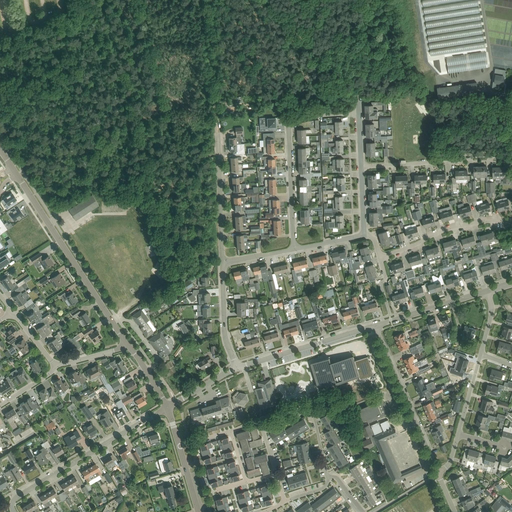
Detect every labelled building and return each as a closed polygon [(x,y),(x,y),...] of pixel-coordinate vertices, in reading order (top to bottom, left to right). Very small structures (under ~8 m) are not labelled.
[(486,52),(446,58),(449,73),(488,67),(486,52)] [(495,82),(494,82),(493,87),(498,88),(499,83),(503,84),(504,78),(505,78),(506,70),(501,70),(495,69),(494,75),(496,75),(495,82)] [(477,82),(437,88),(438,98),(479,93),(477,82)] [(276,123),(276,119),(275,119),(275,118),(267,119),(263,120),(263,124),(260,124),(260,131),(269,131),(269,127),(275,127),(275,123),(276,123)] [(242,127),(235,128),(236,134),(237,134),(237,137),(229,138),(229,145),(241,144),(240,134),(243,134),(242,127)] [(267,146),(274,146),(273,139),(270,139),(270,133),(263,133),(263,147),(267,146)] [(241,144),(229,145),(230,152),(237,151),(241,151),(240,147),(244,147),(244,144),(241,144)] [(275,166),(268,167),(268,170),(264,171),(257,172),(258,177),(263,177),(268,177),(268,174),(275,173),(275,170),(276,170),(276,167),(275,167),(275,166)] [(506,167),(500,167),(500,179),(503,179),(503,182),(509,182),(509,175),(506,175),(506,167)] [(461,170),(456,171),(456,178),(452,178),(453,192),(457,191),(456,182),(457,182),(462,182),(461,170)] [(265,187),(269,187),(276,186),(275,179),(268,179),(268,180),(265,180),(265,187)] [(276,194),(276,186),(269,187),(269,191),(265,191),(265,194),(264,194),(264,197),(269,197),(269,194),(276,194)] [(5,205),(4,206),(7,210),(18,203),(16,200),(17,200),(17,199),(16,200),(12,193),(4,199),(8,204),(5,206),(5,205)] [(255,198),(255,203),(259,203),(258,194),(247,194),(247,198),(255,198)] [(69,210),(76,221),(99,205),(92,195),(69,210)] [(508,200),(502,202),(505,210),(510,208),(508,200)] [(489,202),(483,204),(486,212),(491,211),(489,202)] [(505,210),(502,202),(497,203),(499,211),(505,210)] [(486,212),(483,204),(477,205),(480,214),(486,212)] [(470,206),(464,207),(467,216),(472,214),(470,206)] [(467,216),(464,207),(459,209),(461,217),(467,216)] [(12,208),(6,212),(9,217),(11,216),(14,220),(17,219),(18,219),(21,217),(20,217),(23,215),(18,208),(14,210),(12,208)] [(451,210),(446,212),(448,220),(454,218),(451,210)] [(448,220),(446,212),(440,213),(443,222),(448,220)] [(434,216),(428,218),(430,226),(436,225),(434,216)] [(430,226),(428,218),(422,219),(425,228),(430,226)] [(417,227),(411,228),(414,237),(419,235),(417,227)] [(414,237),(411,228),(405,230),(408,238),(414,237)] [(379,234),(381,240),(390,237),(389,233),(387,234),(387,231),(379,234)] [(492,232),(486,234),(489,244),(492,243),(491,241),(495,240),(495,242),(498,241),(496,235),(494,236),(492,232)] [(486,234),(480,236),(483,246),(489,244),(486,234)] [(474,236),(468,238),(470,245),(476,243),(474,236)] [(390,237),(381,240),(382,246),(390,243),(390,241),(391,241),(390,237)] [(468,238),(462,239),(465,251),(471,249),(470,245),(468,238)] [(455,239),(449,241),(453,252),(456,252),(455,248),(458,247),(455,239)] [(449,241),(443,243),(446,251),(449,250),(450,252),(453,252),(449,241)] [(360,249),(362,255),(370,252),(368,246),(360,249)] [(438,247),(432,248),(435,260),(442,258),(438,247)] [(432,248),(426,250),(429,262),(435,260),(432,248)] [(339,252),(341,262),(343,262),(344,264),(349,262),(350,270),(353,269),(352,264),(350,257),(347,257),(346,250),(339,252)] [(341,262),(339,252),(332,253),(334,260),(335,263),(341,262)] [(362,255),(358,256),(360,262),(372,259),(370,252),(362,255)] [(0,256),(0,268),(9,262),(11,261),(6,253),(0,257),(0,256)] [(40,253),(31,259),(33,263),(38,260),(41,264),(40,265),(43,269),(44,269),(53,263),(49,256),(44,259),(40,253)] [(420,254),(415,256),(417,264),(423,262),(424,266),(423,266),(425,274),(429,272),(427,265),(425,258),(422,259),(420,254)] [(326,255),(320,256),(321,263),(322,267),(328,265),(327,262),(328,262),(326,255)] [(321,263),(320,256),(313,258),(314,265),(315,268),(318,268),(317,264),(321,263)] [(411,266),(417,264),(415,256),(409,258),(411,266)] [(499,262),(502,269),(508,267),(504,257),(502,257),(503,260),(499,262)] [(307,259),(300,261),(302,268),(305,267),(306,271),(309,270),(308,266),(307,259)] [(302,268),(300,261),(293,263),(296,273),(302,271),(302,268)] [(397,263),(399,272),(402,271),(403,275),(406,274),(407,279),(411,278),(409,271),(406,272),(403,262),(397,263)] [(394,273),(399,272),(397,263),(391,265),(394,273)] [(485,266),(481,267),(484,275),(490,273),(487,265),(487,263),(484,263),(485,266)] [(493,263),(487,265),(490,273),(496,271),(493,263)] [(262,273),(263,277),(269,276),(268,271),(269,271),(267,264),(260,266),(262,273)] [(287,264),(280,266),(282,273),(286,272),(287,275),(290,275),(289,271),(287,264)] [(367,273),(365,273),(375,270),(373,264),(365,267),(367,273)] [(260,266),(253,267),(255,275),(256,278),(259,277),(258,274),(262,273),(260,266)] [(282,273),(280,266),(274,267),(275,275),(276,274),(277,278),(279,277),(283,276),(282,274),(282,273)] [(241,271),(242,278),(243,281),(250,279),(249,276),(247,269),(241,271)] [(472,280),(469,269),(463,271),(466,282),(472,280)] [(472,269),(469,269),(472,280),(478,278),(476,271),(472,272),(472,269)] [(375,270),(365,273),(367,279),(369,279),(377,277),(375,270)] [(242,278),(241,271),(234,272),(235,279),(236,279),(236,282),(239,282),(243,281),(242,278)] [(8,272),(5,274),(6,277),(1,280),(3,283),(2,284),(4,286),(13,280),(12,277),(10,275),(8,272)] [(451,273),(451,274),(454,286),(461,284),(458,276),(456,277),(454,272),(451,273)] [(50,279),(52,282),(55,280),(59,286),(56,287),(56,288),(65,282),(60,273),(53,277),(50,279)] [(433,279),(437,291),(443,289),(441,284),(444,283),(441,274),(440,274),(438,277),(433,275),(432,275),(433,279)] [(450,279),(446,280),(448,288),(454,286),(451,274),(448,275),(450,279)] [(39,281),(42,285),(49,281),(46,276),(39,281)] [(201,278),(198,278),(198,285),(209,285),(208,277),(201,277),(201,278)] [(22,285),(26,283),(24,279),(16,284),(18,287),(20,287),(22,285)] [(189,279),(182,284),(187,291),(194,286),(189,279)] [(427,283),(424,284),(426,290),(429,289),(430,293),(437,291),(433,279),(430,280),(432,284),(428,285),(427,283)] [(12,288),(14,291),(18,288),(14,283),(15,282),(13,280),(4,286),(5,288),(6,288),(8,290),(12,288)] [(274,283),(274,280),(268,281),(271,293),(272,293),(276,292),(276,289),(274,283)] [(397,282),(395,283),(396,285),(401,283),(404,292),(398,294),(401,302),(407,300),(406,298),(409,297),(407,292),(406,288),(404,280),(397,282)] [(410,288),(409,288),(410,291),(413,298),(419,296),(416,286),(410,288)] [(418,286),(416,286),(419,296),(425,295),(422,287),(419,288),(418,286)] [(21,292),(13,297),(16,302),(28,294),(26,291),(22,294),(21,292)] [(64,291),(58,294),(60,297),(61,297),(64,301),(67,299),(71,305),(78,301),(72,292),(66,296),(65,294),(66,294),(64,291)] [(396,295),(392,296),(395,304),(401,302),(398,294),(397,291),(395,292),(396,295)] [(209,293),(198,294),(199,304),(203,304),(203,301),(209,301),(209,293)] [(28,294),(16,302),(19,307),(27,301),(26,299),(30,297),(28,294)] [(373,303),(369,304),(371,311),(378,309),(375,298),(372,299),(373,303)] [(283,302),(286,311),(294,308),(292,300),(283,302)] [(364,302),(361,303),(362,306),(364,313),(371,311),(369,304),(369,302),(364,303),(364,302)] [(34,303),(26,307),(29,311),(25,314),(28,318),(40,310),(37,307),(38,306),(36,303),(34,304),(34,303)] [(203,304),(197,305),(197,311),(198,316),(203,315),(203,316),(210,315),(210,307),(203,308),(203,304)] [(356,304),(349,307),(350,310),(352,317),(359,315),(356,304)] [(323,318),(325,325),(332,323),(329,312),(325,313),(324,310),(321,311),(320,307),(318,308),(317,305),(316,305),(318,312),(320,319),(323,318)] [(71,312),(74,317),(81,312),(77,307),(71,312)] [(345,307),(342,308),(343,312),(345,319),(352,317),(350,310),(349,307),(345,308),(345,307)] [(329,312),(332,323),(339,321),(335,308),(328,310),(329,312)] [(141,310),(132,316),(138,325),(139,324),(141,328),(147,337),(153,332),(153,331),(155,330),(141,310)] [(39,311),(28,318),(31,323),(35,320),(41,317),(43,320),(50,315),(48,312),(42,316),(39,312),(39,311)] [(316,316),(309,318),(312,329),(319,327),(317,320),(320,319),(318,312),(315,313),(316,316)] [(80,316),(85,325),(91,321),(85,313),(81,315),(80,316)] [(447,314),(440,316),(444,327),(446,327),(452,325),(451,316),(448,317),(447,314)] [(40,333),(48,328),(50,327),(47,323),(48,321),(46,318),(41,322),(43,325),(37,329),(40,333)] [(312,329),(309,318),(302,320),(303,324),(305,331),(312,329)] [(430,324),(427,325),(430,332),(433,331),(439,330),(438,326),(435,318),(429,320),(430,324)] [(203,332),(202,332),(211,332),(211,323),(206,323),(206,319),(199,320),(200,327),(203,327),(203,332)] [(293,325),(290,326),(292,335),(299,333),(297,326),(296,323),(293,323),(293,325)] [(82,331),(85,336),(89,334),(92,338),(95,342),(102,338),(97,330),(94,332),(93,330),(91,326),(82,331)] [(292,335),(290,326),(286,327),(286,326),(283,327),(284,330),(283,330),(286,337),(292,335)] [(468,337),(473,339),(476,329),(471,328),(465,326),(463,331),(467,332),(466,336),(468,337)] [(506,337),(509,338),(511,332),(511,328),(504,326),(502,336),(506,337)] [(9,338),(7,339),(10,343),(16,339),(14,336),(18,333),(13,327),(5,333),(9,338)] [(48,328),(40,333),(43,338),(50,333),(48,328)] [(275,333),(271,334),(273,341),(280,339),(278,332),(277,329),(274,329),(275,333)] [(156,350),(162,346),(162,345),(163,344),(163,343),(166,340),(160,332),(149,340),(150,342),(150,344),(152,345),(156,350)] [(254,332),(250,333),(254,346),(261,344),(259,338),(256,338),(254,332)] [(273,341),(271,334),(268,335),(267,332),(264,332),(265,336),(267,343),(273,341)] [(405,332),(395,336),(397,343),(405,341),(408,339),(405,332)] [(254,346),(250,333),(246,334),(246,337),(247,337),(248,341),(245,342),(247,349),(254,346)] [(48,343),(51,347),(62,340),(58,334),(54,336),(56,338),(48,343)] [(16,344),(23,354),(30,349),(27,345),(28,345),(23,339),(16,344)] [(162,346),(156,350),(157,350),(161,356),(160,356),(164,361),(168,358),(169,357),(167,354),(172,351),(169,348),(170,347),(170,344),(169,341),(168,342),(166,340),(163,343),(163,344),(162,345),(162,346)] [(59,342),(51,347),(54,352),(64,345),(62,341),(59,343),(59,342)] [(405,341),(397,343),(400,350),(409,347),(408,343),(406,344),(405,341)] [(498,349),(510,352),(511,345),(500,342),(498,349)] [(173,354),(176,356),(184,344),(182,343),(173,354)] [(456,363),(467,366),(469,361),(465,359),(467,355),(467,356),(467,355),(455,351),(454,356),(457,357),(456,363)] [(199,363),(196,365),(196,366),(198,369),(199,369),(201,367),(202,369),(211,364),(209,362),(212,360),(210,356),(199,363)] [(329,358),(311,363),(314,372),(318,387),(336,381),(337,384),(359,377),(360,379),(365,378),(374,375),(368,356),(355,360),(353,356),(331,362),(329,358)] [(413,356),(404,359),(407,366),(418,362),(417,359),(415,360),(413,356)] [(32,368),(35,373),(41,369),(39,366),(42,364),(38,358),(35,360),(36,361),(30,364),(33,368),(32,368)] [(100,359),(105,367),(110,365),(106,358),(100,359)] [(114,374),(115,376),(127,370),(125,366),(125,365),(123,362),(123,363),(121,360),(117,362),(115,359),(110,362),(112,366),(113,367),(116,366),(118,369),(116,370),(114,374)] [(418,362),(407,366),(410,373),(416,371),(419,370),(417,366),(422,364),(420,361),(418,362)] [(438,365),(443,374),(447,372),(443,363),(438,365)] [(465,372),(467,366),(456,363),(454,368),(450,367),(449,371),(450,373),(457,376),(458,376),(458,375),(459,370),(465,372)] [(98,364),(87,371),(91,378),(97,374),(99,377),(100,376),(104,385),(105,385),(109,383),(98,364)] [(16,374),(16,375),(13,377),(18,384),(25,380),(23,377),(27,374),(22,368),(17,371),(18,372),(16,374)] [(490,377),(501,380),(503,372),(492,369),(490,377)] [(72,383),(77,381),(79,385),(85,381),(80,372),(77,374),(75,371),(68,375),(72,383)] [(2,379),(0,380),(7,391),(12,388),(10,384),(12,382),(9,376),(5,378),(7,380),(5,382),(2,379)] [(126,384),(129,390),(137,386),(133,380),(131,376),(127,378),(128,379),(124,381),(126,384)] [(423,378),(414,382),(417,390),(425,386),(424,385),(423,383),(425,382),(423,378)] [(56,387),(59,393),(69,387),(65,382),(62,383),(59,379),(54,383),(56,387)] [(117,379),(110,383),(115,390),(122,386),(117,379)] [(255,389),(261,409),(274,405),(272,401),(277,399),(275,392),(274,389),(273,384),(272,384),(271,379),(263,381),(264,383),(261,384),(262,387),(255,389)] [(417,390),(417,391),(418,393),(419,393),(420,396),(425,394),(431,391),(430,389),(431,388),(428,383),(424,385),(425,386),(417,390)] [(435,395),(439,393),(444,390),(442,385),(432,390),(435,395)] [(485,393),(496,396),(498,387),(494,386),(493,387),(488,385),(485,393)] [(40,395),(43,399),(43,400),(47,398),(47,399),(49,398),(50,400),(56,396),(52,389),(48,392),(45,388),(39,392),(41,394),(40,395)] [(120,390),(116,392),(121,399),(126,396),(125,393),(122,395),(120,390)] [(238,391),(232,396),(234,401),(233,401),(234,404),(234,403),(235,406),(238,405),(237,403),(244,404),(248,400),(246,394),(240,393),(238,391)] [(136,402),(139,407),(146,402),(140,392),(133,397),(135,400),(136,402)] [(130,394),(121,399),(124,405),(133,400),(131,398),(130,394)] [(374,402),(356,410),(361,422),(367,420),(368,423),(389,414),(381,396),(373,399),(374,402)] [(28,401),(26,402),(32,410),(37,407),(37,408),(40,406),(36,400),(34,402),(31,397),(27,400),(28,401)] [(229,397),(222,399),(226,411),(232,409),(229,397)] [(480,407),(493,411),(495,406),(492,406),(493,401),(483,398),(480,407)] [(116,411),(114,413),(115,415),(114,415),(116,418),(116,419),(117,418),(117,419),(118,419),(126,414),(125,412),(127,410),(124,405),(121,399),(115,403),(119,409),(116,411)] [(216,401),(217,404),(220,412),(223,411),(223,412),(226,411),(222,399),(216,401)] [(23,409),(20,411),(22,415),(23,415),(23,416),(32,410),(26,402),(24,403),(24,402),(20,404),(23,409)] [(433,402),(423,405),(426,413),(433,410),(432,406),(435,405),(433,402)] [(86,404),(80,408),(88,419),(93,416),(86,404)] [(217,404),(210,406),(212,414),(220,412),(217,404)] [(202,408),(206,420),(208,419),(207,416),(212,414),(210,406),(202,408)] [(202,407),(196,409),(200,421),(206,420),(202,408),(202,407)] [(9,411),(14,419),(16,422),(19,420),(17,417),(19,416),(14,408),(9,411)] [(200,421),(196,409),(190,411),(191,412),(194,423),(200,421)] [(436,409),(433,410),(426,413),(429,420),(430,420),(430,422),(437,419),(436,417),(439,416),(436,409)] [(10,422),(14,419),(9,411),(5,414),(10,422)] [(103,423),(105,427),(111,423),(108,419),(111,417),(108,413),(107,411),(101,414),(97,416),(102,424),(103,423)] [(321,418),(325,425),(334,419),(330,413),(321,418)] [(479,415),(476,424),(480,425),(479,428),(488,431),(489,427),(486,426),(487,421),(490,422),(491,419),(487,417),(479,415)] [(500,422),(499,427),(502,428),(505,419),(497,417),(495,416),(494,420),(500,422)] [(304,419),(298,423),(303,432),(310,428),(304,419)] [(325,425),(328,431),(332,429),(334,428),(338,426),(334,419),(325,425)] [(384,467),(389,478),(391,477),(394,483),(403,479),(403,478),(422,470),(421,466),(401,474),(386,439),(398,434),(395,427),(392,428),(388,420),(381,423),(382,426),(380,426),(378,422),(371,425),(372,428),(371,429),(369,425),(362,428),(365,437),(366,436),(367,440),(362,442),(365,449),(374,445),(373,444),(376,443),(380,451),(378,452),(382,463),(384,462),(387,466),(384,467)] [(207,429),(208,432),(218,429),(234,424),(234,421),(207,429)] [(49,423),(46,426),(49,431),(48,431),(50,435),(54,432),(52,430),(53,429),(49,423)] [(89,433),(91,435),(97,431),(94,426),(92,423),(83,428),(87,435),(89,433)] [(298,423),(291,427),(297,436),(303,432),(298,423)] [(431,429),(437,442),(445,439),(441,432),(443,431),(441,425),(431,429)] [(240,435),(237,436),(238,440),(240,439),(244,451),(246,451),(249,459),(246,460),(249,469),(247,470),(248,474),(251,474),(251,476),(261,473),(261,472),(263,472),(264,474),(268,473),(267,471),(269,470),(267,460),(268,460),(267,456),(265,456),(264,454),(254,457),(254,454),(257,453),(255,449),(252,450),(252,447),(261,444),(261,442),(263,441),(262,437),(260,438),(257,428),(255,429),(254,426),(250,428),(251,430),(249,430),(239,433),(240,435)] [(503,438),(507,439),(511,427),(509,426),(509,428),(504,427),(501,437),(501,438),(502,437),(504,438),(503,438)] [(283,427),(277,430),(282,440),(288,436),(288,435),(285,430),(283,427)] [(291,427),(285,430),(288,435),(288,436),(290,438),(291,440),(297,436),(291,427)] [(325,433),(328,439),(338,434),(334,428),(332,429),(328,431),(325,433)] [(282,440),(277,430),(270,434),(276,443),(282,440)] [(81,437),(77,431),(64,438),(70,448),(78,443),(76,440),(81,437)] [(144,441),(150,440),(150,443),(159,440),(158,433),(152,435),(152,433),(143,436),(144,441)] [(328,439),(332,446),(336,444),(338,443),(341,440),(338,434),(328,439)] [(228,437),(218,440),(218,442),(219,445),(222,444),(223,448),(223,449),(232,446),(231,441),(230,442),(228,437)] [(38,449),(34,452),(41,465),(48,461),(44,455),(47,453),(47,452),(48,451),(47,448),(44,442),(41,444),(43,448),(39,450),(38,449)] [(53,450),(56,456),(63,451),(60,445),(58,442),(54,444),(56,448),(53,450)] [(211,442),(200,445),(202,450),(201,450),(202,455),(210,452),(209,448),(212,447),(211,442)] [(309,448),(308,442),(296,445),(298,451),(309,448)] [(328,448),(332,454),(341,449),(338,443),(336,444),(332,446),(328,448)] [(118,451),(123,460),(128,457),(126,453),(131,450),(128,445),(118,451)] [(225,453),(222,454),(223,459),(234,456),(232,451),(233,451),(232,446),(223,449),(225,453)] [(138,447),(135,448),(140,456),(144,455),(141,452),(138,447)] [(310,455),(309,448),(298,451),(299,457),(310,455)] [(25,451),(29,458),(33,455),(29,449),(25,451)] [(332,454),(336,461),(345,455),(341,449),(332,454)] [(468,460),(471,461),(474,451),(469,449),(468,454),(464,453),(461,463),(466,465),(468,460)] [(136,451),(132,453),(137,462),(139,465),(142,463),(136,451)] [(474,451),(471,461),(470,466),(478,468),(481,458),(478,457),(479,452),(474,451)] [(7,454),(13,464),(16,462),(10,452),(7,454)] [(210,452),(202,455),(203,460),(204,459),(206,464),(216,461),(215,456),(212,457),(210,452)] [(112,454),(103,460),(108,469),(116,464),(117,466),(118,465),(122,472),(125,470),(124,468),(125,468),(121,461),(117,463),(112,454)] [(487,471),(488,466),(491,455),(486,454),(485,459),(481,458),(478,468),(487,471)] [(310,455),(299,457),(300,464),(312,461),(310,455)] [(345,455),(336,461),(340,467),(349,461),(345,455)] [(491,455),(488,466),(491,467),(491,470),(491,472),(495,473),(498,463),(495,462),(496,457),(491,455)] [(159,459),(158,459),(162,472),(173,469),(170,461),(168,461),(168,460),(168,461),(167,457),(159,460),(159,459)] [(510,467),(508,459),(507,459),(506,459),(506,458),(502,457),(499,469),(501,470),(502,467),(506,468),(510,467)] [(22,466),(27,473),(36,468),(32,460),(22,466)] [(230,462),(225,464),(226,469),(229,468),(230,472),(239,470),(237,465),(236,465),(235,461),(230,462)] [(351,472),(352,475),(361,470),(359,467),(361,466),(360,463),(350,469),(352,472),(351,472)] [(95,464),(89,468),(95,478),(101,474),(99,470),(95,464)] [(218,466),(207,469),(208,473),(207,474),(209,478),(217,476),(216,472),(219,471),(218,466)] [(15,467),(5,473),(7,476),(10,474),(14,481),(21,477),(15,467)] [(95,478),(89,468),(82,472),(85,479),(85,478),(88,482),(95,478)] [(232,476),(228,477),(230,482),(236,481),(241,479),(239,475),(240,475),(240,474),(239,470),(230,472),(232,476)] [(355,477),(356,479),(366,474),(364,471),(363,472),(361,470),(352,475),(354,477),(355,477)] [(306,472),(300,474),(303,485),(309,483),(306,472)] [(104,475),(109,483),(112,481),(107,473),(104,475)] [(300,474),(294,476),(297,487),(303,485),(300,474)] [(357,482),(359,485),(368,480),(366,477),(367,476),(366,474),(356,479),(358,482),(357,482)] [(0,476),(0,489),(8,485),(3,475),(0,476)] [(75,476),(68,481),(72,487),(76,484),(78,488),(80,486),(78,483),(79,483),(75,476)] [(217,476),(209,478),(210,483),(211,483),(212,487),(223,484),(222,479),(218,480),(217,476)] [(294,476),(287,478),(291,489),(297,487),(294,476)] [(453,480),(456,488),(465,484),(466,484),(464,479),(461,480),(459,477),(453,480)] [(361,487),(363,490),(373,484),(372,484),(371,481),(369,482),(368,480),(359,485),(360,488),(361,487)] [(72,487),(68,481),(61,485),(65,491),(67,495),(70,493),(68,489),(72,487)] [(176,506),(173,497),(175,496),(172,485),(171,485),(171,483),(166,484),(158,487),(159,492),(166,490),(168,498),(171,508),(176,506)] [(363,493),(365,495),(374,489),(372,487),(374,486),(373,484),(363,490),(364,492),(363,493)] [(466,493),(467,496),(482,489),(477,491),(475,488),(469,491),(468,491),(465,484),(456,488),(460,496),(466,493)] [(267,485),(257,488),(258,493),(261,492),(263,496),(271,494),(270,489),(269,489),(267,485)] [(81,488),(86,496),(90,494),(85,486),(81,488)] [(334,488),(328,492),(335,501),(341,496),(334,488)] [(54,489),(47,493),(51,499),(54,497),(57,501),(60,499),(57,495),(58,495),(54,489)] [(365,499),(366,501),(376,496),(374,493),(375,492),(374,489),(365,495),(364,496),(365,498),(365,499)] [(467,496),(468,498),(471,497),(483,492),(482,489),(467,496)] [(248,490),(238,493),(239,498),(238,498),(239,503),(248,501),(247,496),(250,495),(248,490)] [(328,492),(323,497),(329,505),(335,501),(328,492)] [(51,499),(47,493),(40,497),(44,503),(46,506),(48,504),(47,502),(51,499)] [(264,500),(261,501),(262,506),(273,503),(272,499),(273,499),(271,494),(263,496),(264,500)] [(376,496),(366,501),(368,504),(369,504),(370,506),(382,499),(381,497),(379,498),(379,497),(377,498),(376,496)] [(227,497),(216,500),(217,504),(216,504),(218,509),(226,507),(225,503),(228,502),(227,497)] [(323,497),(317,501),(323,510),(329,505),(323,497)] [(471,497),(468,498),(462,501),(465,509),(475,505),(471,497)] [(503,497),(499,502),(505,507),(508,510),(509,509),(511,507),(506,503),(508,501),(503,497)] [(497,500),(490,508),(494,511),(500,511),(505,507),(499,502),(497,500)] [(34,501),(28,504),(32,510),(35,508),(37,511),(39,510),(37,507),(34,501)] [(248,501),(239,503),(241,508),(242,508),(243,511),(254,509),(252,504),(249,505),(248,501)] [(317,501),(311,506),(314,510),(315,511),(320,511),(323,510),(317,501)] [(308,502),(303,506),(306,511),(312,511),(315,511),(314,510),(311,506),(308,502)]
